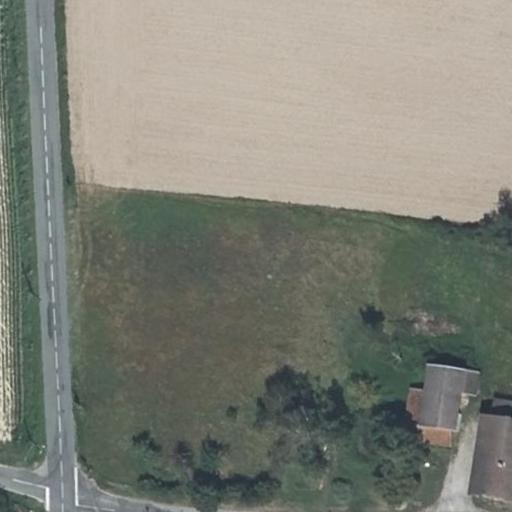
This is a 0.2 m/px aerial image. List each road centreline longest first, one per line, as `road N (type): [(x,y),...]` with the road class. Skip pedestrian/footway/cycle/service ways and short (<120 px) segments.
road 1 (secondary): [(60,498),(39,0)]
road 2 (tertiary): [(281,511),(60,498)]
